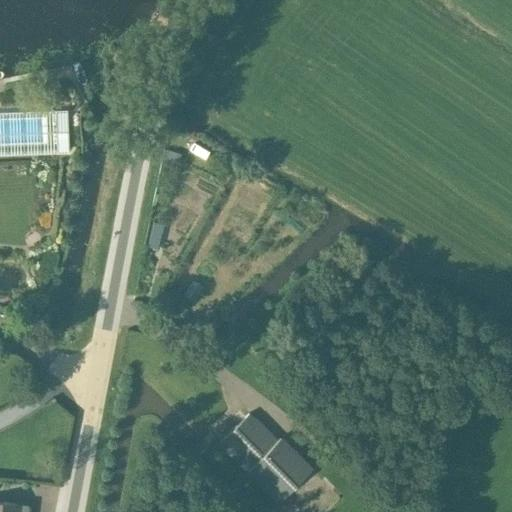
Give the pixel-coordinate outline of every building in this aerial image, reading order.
[(0,155),(68,152),(66,110),(0,111),(0,155)] [(251,168),(247,174),(254,178),(258,172),(251,168)] [(154,222),(148,246),(157,248),(163,224),(154,222)] [(280,436),(277,439),(248,412),(219,441),(246,469),(277,501),(311,467),(280,436)] [(26,511),(27,504),(21,504),(21,503),(0,500),(0,511),(26,511)]
